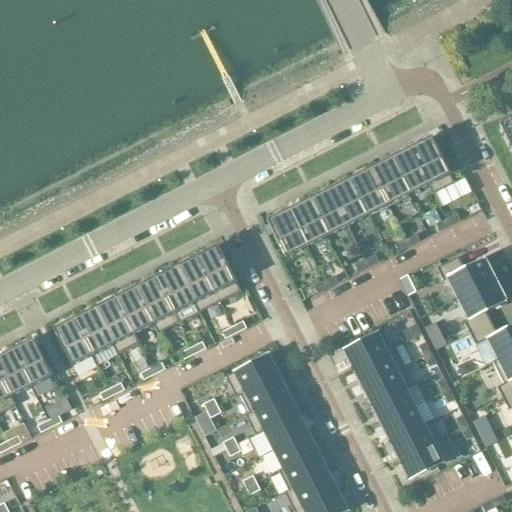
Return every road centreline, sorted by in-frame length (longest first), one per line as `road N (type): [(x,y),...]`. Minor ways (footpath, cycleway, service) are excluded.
road 1 (residential): [(217,182),(382,511)]
road 2 (unclassified): [(0,290),(217,182)]
road 3 (unclassified): [(217,182),(390,91)]
road 4 (residential): [(511,235),(444,103)]
